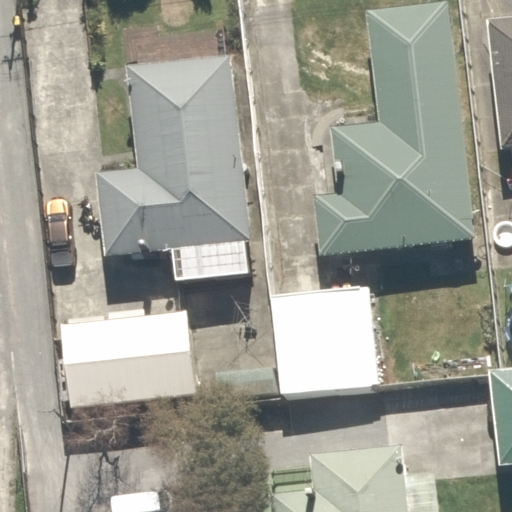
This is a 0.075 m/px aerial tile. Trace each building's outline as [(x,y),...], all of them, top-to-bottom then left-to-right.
[(312,142),(333,256),(486,254),(468,20),(387,19),(396,123),(312,142)] [(250,251),(236,54),(128,52),(147,166),(96,164),(108,260),(250,251)] [(383,294),(279,303),(288,405),(391,396),(383,294)] [(68,328),(77,414),(204,401),(196,315),(68,328)] [(511,351),(509,352),(511,377),(499,377),(507,471),(511,470),(511,351)] [(406,511),(402,468),(305,477),(308,511),(406,511)]
